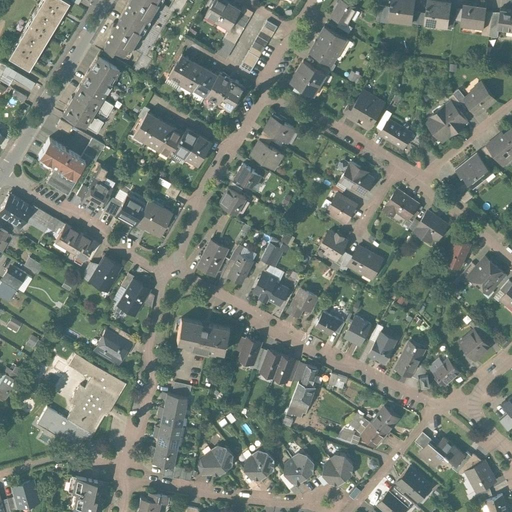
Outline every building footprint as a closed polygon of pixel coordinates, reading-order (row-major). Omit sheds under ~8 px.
[(68,0),(67,0),(41,0),(35,11),(55,22),(68,0)] [(130,0),(124,11),(145,24),(148,26),(150,22),(150,19),(155,11),(160,2),(161,0),(130,0)] [(188,2),(184,0),(174,0),(170,8),(160,2),(155,11),(170,20),(179,17),(188,2)] [(228,1),(226,0),(211,0),(204,13),(217,21),(228,1)] [(357,6),(345,0),(340,0),(332,15),(341,20),(347,23),(357,6)] [(414,0),(392,0),(392,7),(390,19),(412,22),(414,11),(414,0)] [(451,1),(443,0),(428,0),(427,13),(426,24),(448,27),(450,14),(451,1)] [(241,8),(228,1),(217,21),(229,28),(236,16),(241,8)] [(486,6),(463,3),(462,8),(461,22),(460,25),(483,28),(484,24),(485,12),(486,6)] [(390,19),(392,7),(380,5),(377,21),(390,23),(390,19)] [(242,6),(241,8),(236,16),(247,22),(253,12),(242,6)] [(511,10),(500,9),(500,12),(498,29),(511,30),(511,10)] [(55,22),(35,11),(22,32),(42,44),(55,22)] [(148,26),(145,24),(124,11),(115,24),(113,24),(112,27),(112,29),(107,37),(107,41),(105,44),(106,47),(113,51),(115,48),(124,53),(127,53),(130,49),(130,48),(132,48),(137,41),(138,38),(142,32),(144,32),(148,26)] [(418,27),(420,12),(414,11),(412,22),(412,26),(418,27)] [(426,24),(427,13),(420,12),(418,27),(425,27),(426,24)] [(490,35),(493,13),(485,12),(484,24),(483,28),(483,34),(490,35)] [(500,12),(493,13),(490,35),(497,35),(498,29),(500,12)] [(277,26),(267,20),(241,63),(251,69),(277,26)] [(347,23),(341,20),(337,26),(349,32),(352,26),(347,23)] [(347,38),(324,25),(310,49),(325,58),(333,62),(347,38)] [(191,27),(187,32),(194,36),(197,31),(191,27)] [(42,44),(22,32),(9,54),(29,66),(42,44)] [(235,43),(224,37),(216,50),(215,52),(226,58),(235,43)] [(138,38),(137,41),(132,48),(130,48),(130,49),(127,53),(124,53),(128,55),(129,55),(131,54),(132,51),(135,50),(142,54),(135,66),(137,69),(140,71),(143,69),(151,54),(150,49),(141,43),(143,41),(138,38)] [(213,41),(210,46),(216,49),(219,44),(213,41)] [(96,54),(78,83),(102,97),(120,68),(96,54)] [(183,56),(170,78),(181,85),(194,62),(183,56)] [(333,62),(325,58),(321,64),(329,68),(332,70),(336,64),(333,62)] [(311,65),(303,60),(297,70),(320,84),(327,74),(325,73),(311,65)] [(321,64),(315,60),(311,65),(325,73),(329,68),(321,64)] [(194,62),(181,85),(193,91),(194,90),(206,69),(194,62)] [(34,82),(5,65),(1,71),(30,88),(34,82)] [(206,69),(194,90),(206,97),(207,94),(218,76),(206,69)] [(320,84),(297,70),(290,81),(302,88),(314,95),(320,84)] [(358,75),(352,71),(349,77),(355,81),(358,75)] [(218,76),(207,94),(220,101),(233,80),(220,72),(218,76)] [(355,81),(354,82),(358,85),(363,75),(359,73),(358,75),(355,81)] [(233,80),(220,101),(232,108),(244,87),(233,80)] [(496,99),(482,81),(471,89),(473,91),(465,97),(464,98),(469,104),(477,114),(496,99)] [(102,97),(78,83),(62,111),(86,125),(92,115),(95,108),(102,97)] [(314,95),(302,88),(299,92),(311,100),(314,95)] [(384,101),(363,89),(355,102),(348,115),(369,127),(384,101)] [(26,95),(16,90),(13,96),(23,101),(26,95)] [(469,104),(464,98),(465,97),(459,90),(454,94),(461,103),(465,107),(469,104)] [(461,103),(454,94),(449,98),(451,100),(456,107),(461,103)] [(102,97),(95,108),(107,115),(113,104),(102,97)] [(343,112),(348,115),(355,102),(351,99),(343,112)] [(456,107),(451,100),(426,119),(443,140),(468,121),(456,107)] [(138,117),(144,121),(150,111),(151,109),(144,105),(138,117)] [(377,126),(382,128),(388,118),(391,112),(387,110),(377,126)] [(144,121),(137,134),(148,140),(161,118),(150,111),(144,121)] [(92,115),(86,125),(96,131),(102,121),(92,115)] [(296,131),(272,116),(265,128),(285,139),(290,142),(296,131)] [(161,118),(148,140),(160,147),(173,124),(161,118)] [(412,132),(388,118),(382,128),(379,133),(403,147),(407,142),(412,132)] [(71,126),(59,119),(55,126),(67,133),(71,126)] [(173,124),(160,147),(171,154),(174,149),(185,131),(173,124)] [(511,127),(503,135),(502,133),(490,143),(491,145),(496,151),(494,153),(503,165),(511,157),(511,127)] [(185,131),(174,149),(187,157),(199,135),(187,128),(185,131)] [(285,139),(265,128),(262,134),(277,143),(281,145),(285,139)] [(412,132),(407,142),(416,147),(419,141),(419,133),(414,130),(412,132)] [(277,143),(262,134),(258,140),(273,148),(277,143)] [(39,153),(56,164),(78,177),(91,155),(82,150),(80,154),(49,135),(39,153)] [(199,135),(187,157),(199,164),(211,142),(199,135)] [(91,136),(82,150),(91,155),(95,158),(104,144),(91,136)] [(273,148),(258,140),(251,152),(275,167),(282,154),(273,148)] [(490,156),(494,153),(496,151),(491,145),(490,143),(489,143),(483,147),(490,156)] [(477,152),(466,160),(481,179),(492,171),(477,152)] [(481,179),(466,160),(455,169),(461,177),(463,175),(467,180),(472,186),(481,179)] [(369,171),(351,161),(339,181),(347,185),(363,195),(373,177),(367,174),(369,171)] [(106,167),(101,163),(88,186),(82,198),(81,198),(98,208),(99,207),(106,194),(115,179),(103,172),(106,167)] [(78,177),(56,164),(46,180),(68,193),(78,177)] [(254,171),(242,164),(235,177),(252,187),(256,180),(259,182),(262,176),(254,171)] [(269,171),(258,164),(254,171),(262,176),(265,178),(269,171)] [(115,179),(106,194),(111,197),(112,196),(122,177),(117,174),(115,179)] [(171,182),(160,176),(157,181),(168,187),(171,182)] [(472,186),(467,180),(454,192),(467,201),(472,195),(467,190),(472,186)] [(347,185),(339,181),(337,185),(344,190),(347,185)] [(245,188),(234,182),(230,188),(242,195),(245,188)] [(82,198),(88,186),(83,183),(76,195),(82,198)] [(332,189),(337,192),(341,195),(344,190),(337,185),(335,184),(332,189)] [(230,188),(228,187),(219,202),(237,213),(246,198),(242,195),(230,188)] [(419,202),(398,188),(384,208),(394,215),(397,211),(407,218),(417,203),(419,202)] [(8,192),(0,206),(0,214),(19,226),(23,219),(31,205),(8,192)] [(133,223),(134,222),(145,202),(127,192),(122,201),(115,213),(133,223)] [(341,195),(337,192),(326,210),(346,222),(357,204),(341,195)] [(111,197),(106,194),(99,207),(104,210),(111,197)] [(111,197),(104,210),(114,215),(115,213),(122,201),(112,196),(111,197)] [(147,198),(145,202),(134,222),(143,227),(144,225),(159,233),(171,211),(147,198)] [(32,203),(31,205),(23,219),(45,231),(47,226),(59,233),(65,222),(32,203)] [(423,207),(417,203),(407,218),(403,225),(408,228),(409,226),(415,218),(423,207)] [(447,223),(427,209),(420,221),(414,229),(431,241),(434,237),(436,239),(447,223)] [(420,221),(415,218),(409,226),(414,229),(420,221)] [(94,240),(65,222),(59,233),(55,239),(85,257),(94,240)] [(336,234),(329,230),(323,242),(328,245),(324,253),(335,259),(336,260),(342,249),(348,240),(343,237),(344,236),(337,232),(336,234)] [(470,243),(457,236),(446,260),(449,261),(448,264),(455,267),(456,264),(460,266),(470,243)] [(227,247),(210,238),(198,265),(216,274),(225,255),(223,254),(227,247)] [(281,246),(271,242),(263,259),(272,264),(281,246)] [(231,257),(237,260),(240,253),(244,246),(239,244),(234,249),(231,257)] [(382,257),(358,244),(352,255),(348,263),(372,277),(382,257)] [(347,252),(342,249),(336,260),(341,262),(347,252)] [(352,255),(347,252),(341,262),(347,265),(348,263),(352,255)] [(253,259),(240,253),(237,260),(229,275),(242,281),(253,259)] [(119,265),(103,255),(98,263),(89,278),(106,289),(116,273),(115,272),(119,265)] [(505,273),(485,256),(476,266),(468,275),(488,292),(505,273)] [(41,264),(28,257),(24,265),(36,272),(41,264)] [(336,260),(335,259),(331,266),(337,269),(341,262),(336,260)] [(89,278),(98,263),(89,262),(84,271),(82,274),(89,278)] [(468,275),(476,266),(472,263),(462,274),(466,277),(468,275)] [(14,265),(10,271),(7,269),(1,280),(15,289),(16,286),(24,274),(25,272),(14,265)] [(271,265),(265,271),(278,278),(277,280),(279,281),(284,272),(271,265)] [(265,271),(264,270),(253,290),(261,294),(260,295),(267,299),(267,297),(277,280),(278,278),(265,271)] [(132,276),(133,277),(134,275),(128,272),(119,286),(125,289),(132,276)] [(31,278),(24,274),(16,286),(24,291),(31,278)] [(133,277),(132,276),(125,289),(117,301),(114,306),(116,307),(115,309),(121,313),(122,311),(124,312),(126,309),(134,314),(142,301),(149,290),(150,288),(133,277)] [(65,279),(61,285),(68,290),(72,283),(65,279)] [(0,294),(8,300),(15,289),(1,280),(0,281),(0,294)] [(279,281),(277,280),(267,297),(279,304),(289,286),(279,281)] [(504,294),(511,285),(511,282),(509,280),(500,290),(504,294)] [(511,285),(504,294),(500,299),(506,304),(509,302),(511,304),(511,285)] [(125,289),(119,286),(112,297),(117,301),(125,289)] [(317,296),(301,287),(288,310),(298,316),(303,306),(310,310),(317,296)] [(153,293),(149,290),(142,301),(151,305),(153,293)] [(504,294),(500,290),(494,297),(498,300),(500,299),(504,294)] [(339,318),(323,310),(316,324),(331,332),(333,329),(338,319),(339,318)] [(371,322),(356,314),(345,335),(360,343),(371,322)] [(21,321),(12,315),(7,325),(16,330),(21,321)] [(231,327),(180,317),(176,338),(184,340),(184,342),(190,343),(189,346),(210,350),(211,346),(226,349),(231,327)] [(338,319),(333,329),(339,332),(344,321),(338,319)] [(375,341),(381,331),(383,327),(378,324),(370,339),(375,341)] [(118,334),(106,326),(93,348),(117,362),(126,346),(127,346),(130,340),(118,334)] [(121,328),(118,334),(130,340),(133,335),(121,328)] [(490,345),(475,328),(460,341),(468,350),(475,358),(490,345)] [(397,339),(381,331),(375,341),(369,352),(385,361),(397,339)] [(37,337),(31,334),(26,344),(32,347),(37,337)] [(243,350),(247,338),(239,335),(237,348),(243,350)] [(261,341),(248,336),(247,338),(243,350),(240,357),(252,362),(253,362),(259,345),(261,341)] [(397,366),(411,373),(424,349),(416,345),(416,344),(410,340),(397,366)] [(264,347),(259,345),(253,362),(252,362),(250,366),(255,368),(256,368),(264,347)] [(269,349),(264,347),(256,368),(261,370),(269,349)] [(261,370),(273,375),(282,353),(269,348),(269,349),(261,370)] [(470,362),(475,358),(468,350),(463,354),(470,362)] [(77,446),(83,435),(89,439),(104,414),(106,415),(126,382),(74,351),(67,363),(84,373),(87,372),(91,375),(84,386),(80,383),(69,401),(74,403),(66,417),(46,405),(36,422),(77,446)] [(295,358),(282,353),(273,375),(287,380),(288,376),(295,358)] [(459,369),(449,356),(433,369),(444,382),(459,369)] [(293,378),(299,361),(300,360),(295,358),(288,376),(293,378)] [(301,380),(307,363),(299,361),(293,378),(299,380),(301,380)] [(307,363),(301,380),(312,384),(318,367),(307,363)] [(6,366),(3,372),(5,373),(16,379),(22,368),(15,364),(12,370),(6,366)] [(344,386),(347,375),(332,370),(328,381),(344,386)] [(16,379),(5,373),(0,381),(0,397),(4,400),(16,379)] [(428,374),(421,376),(423,385),(430,384),(428,374)] [(315,385),(312,384),(301,380),(299,380),(293,398),(309,403),(315,385)] [(175,381),(173,393),(187,395),(189,396),(191,385),(175,381)] [(165,397),(164,401),(185,406),(187,395),(173,393),(162,390),(161,396),(165,397)] [(511,395),(501,404),(508,413),(510,415),(511,413),(511,395)] [(309,403),(293,398),(287,413),(291,414),(292,413),(302,416),(303,411),(306,412),(309,403)] [(183,415),(185,406),(164,401),(163,406),(159,405),(158,410),(183,415)] [(385,404),(371,420),(387,430),(399,415),(385,404)] [(181,425),(183,415),(158,410),(157,416),(160,417),(160,421),(181,425)] [(236,418),(231,411),(226,415),(231,422),(236,418)] [(364,415),(357,411),(348,421),(354,426),(359,420),(364,415)] [(511,426),(511,417),(510,415),(508,413),(500,420),(508,430),(511,426)] [(355,427),(362,432),(366,426),(362,422),(366,417),(364,415),(359,420),(354,426),(355,427)] [(293,419),(285,416),(283,423),(291,426),(293,419)] [(229,423),(224,417),(218,421),(223,427),(229,423)] [(375,444),(387,430),(371,420),(366,417),(362,422),(366,426),(362,432),(361,433),(375,444)] [(179,435),(181,425),(160,421),(159,425),(155,425),(154,430),(179,435)] [(354,426),(348,421),(337,436),(358,444),(360,436),(354,434),(355,430),(352,429),(355,427),(354,426)] [(177,445),(179,435),(154,430),(152,436),(156,436),(156,440),(177,445)] [(415,440),(423,446),(429,439),(430,437),(423,431),(415,440)] [(436,445),(429,439),(423,446),(419,450),(436,464),(445,453),(449,457),(450,456),(457,462),(464,453),(444,436),(436,445)] [(175,455),(177,445),(156,440),(155,445),(151,445),(150,450),(175,455)] [(218,444),(211,450),(226,468),(233,463),(233,455),(227,445),(218,444)] [(258,449),(252,454),(267,473),(273,468),(274,458),(268,450),(258,449)] [(173,465),(175,455),(150,450),(148,455),(152,456),(151,461),(164,463),(173,465)] [(221,473),(226,468),(211,450),(202,456),(199,468),(203,473),(221,473)] [(464,453),(457,462),(452,467),(457,471),(471,455),(466,451),(464,453)] [(299,452),(292,456),(307,476),(312,472),(314,462),(307,453),(299,452)] [(471,455),(457,471),(461,473),(466,470),(482,461),(473,453),(471,455)] [(261,477),(267,473),(252,454),(246,458),(245,469),(251,476),(261,477)] [(335,454),(330,457),(346,477),(352,473),(353,464),(345,454),(335,454)] [(301,480),(307,476),(292,456),(286,460),(284,471),(292,481),(301,480)] [(339,483),(346,477),(330,457),(325,461),(324,474),(329,481),(339,483)] [(496,478),(485,459),(482,461),(466,470),(476,489),(487,484),(496,478)] [(164,463),(162,474),(173,477),(176,466),(173,465),(164,463)] [(431,483),(409,466),(396,480),(398,482),(407,490),(418,499),(431,483)] [(103,480),(72,473),(68,489),(72,490),(69,505),(86,509),(97,511),(100,511),(103,496),(96,495),(96,492),(100,492),(103,480)] [(328,481),(322,474),(318,477),(324,484),(328,481)] [(38,499),(32,479),(11,485),(14,496),(17,505),(38,499)] [(297,490),(292,482),(288,485),(293,493),(297,490)] [(398,482),(395,487),(404,494),(407,490),(398,482)] [(490,489),(487,484),(476,489),(479,495),(490,489)] [(355,497),(361,490),(357,487),(351,494),(355,497)] [(395,487),(391,491),(408,505),(412,500),(404,494),(395,487)] [(391,491),(389,489),(378,503),(388,511),(403,511),(409,505),(408,505),(391,491)] [(493,496),(490,489),(479,495),(482,500),(486,499),(493,496)] [(161,494),(148,492),(146,498),(160,501),(161,494)] [(486,499),(490,511),(502,511),(508,510),(503,493),(493,496),(486,499)] [(17,505),(14,496),(8,498),(11,510),(18,508),(17,505)] [(140,497),(137,508),(157,511),(160,501),(146,498),(140,497)] [(4,511),(11,510),(8,498),(0,499),(0,500),(2,509),(3,511),(4,511)]
